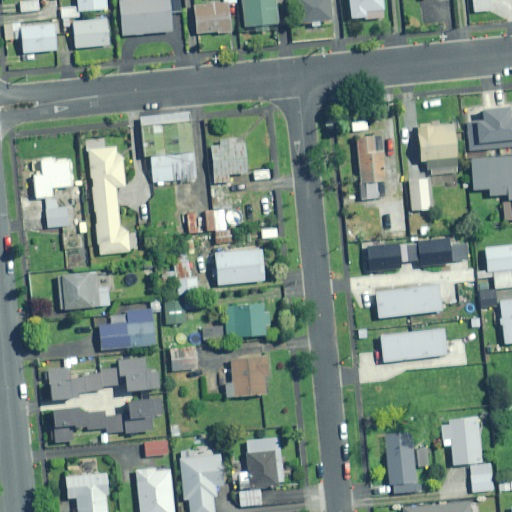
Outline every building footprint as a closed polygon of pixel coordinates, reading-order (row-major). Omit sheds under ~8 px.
[(39,10),(38,0),(20,2),(21,12),(39,10)] [(106,9),(105,0),(77,0),(79,11),(106,9)] [(179,0),(119,0),(122,36),(172,31),(170,12),(181,12),(179,0)] [(277,30),(274,0),(241,0),(244,27),(267,25),(268,31),(277,30)] [(321,27),(320,23),(331,22),(329,0),(294,0),(297,25),(311,23),(311,28),(321,27)] [(384,18),(382,0),(349,0),(351,20),(384,18)] [(229,33),(228,3),(195,5),(196,34),(229,33)] [(109,45),(106,18),(74,22),(76,48),(109,45)] [(57,50),(55,24),(20,27),(20,24),(4,25),(6,40),(22,39),(23,53),(57,50)] [(511,148),(511,119),(511,120),(510,108),(484,110),(485,122),(477,122),(467,123),(469,151),(511,148)] [(421,161),(427,160),(428,170),(457,166),(455,146),(454,132),(444,133),(443,126),(418,128),(421,161)] [(372,135),(357,136),(361,184),(385,181),(383,152),(374,153),(372,135)] [(127,232),(120,228),(115,188),(125,187),(122,156),(117,156),(116,147),(105,149),(104,139),(87,141),(100,255),(130,252),(127,232)] [(221,146),(211,146),(213,182),(228,181),(228,174),(247,173),(245,140),(221,141),(221,146)] [(153,182),(195,179),(194,155),(151,158),(153,182)] [(511,194),(511,155),(471,159),(473,191),(489,189),(490,197),(511,194)] [(70,160),(42,161),(43,175),(34,176),(35,198),(52,197),(52,188),(72,187),(70,160)] [(430,210),(429,179),(410,180),(411,211),(430,210)] [(377,185),(361,185),(361,199),(377,198),(377,185)] [(56,200),(46,201),(48,227),(68,226),(67,208),(57,209),(56,200)] [(511,201),(503,203),(504,214),(511,213),(511,201)] [(405,232),(403,202),(383,203),(385,233),(405,232)] [(226,230),(224,210),(213,211),(215,231),(226,230)] [(360,240),(360,229),(348,229),(348,240),(360,240)] [(231,232),(215,234),(216,245),(232,243),(231,232)] [(80,239),(64,241),(65,250),(81,248),(80,239)] [(511,287),(511,271),(511,270),(511,269),(511,244),(485,248),(488,268),(477,269),(478,279),(495,277),(496,290),(511,287)] [(264,281),(261,250),(215,254),(218,285),(264,281)] [(99,288),(98,273),(57,277),(61,311),(109,306),(107,287),(99,288)] [(198,294),(197,278),(176,280),(177,295),(198,294)] [(442,311),(439,285),(375,293),(378,318),(442,311)] [(496,309),(495,291),(480,292),(480,309),(496,309)] [(199,309),(199,298),(184,299),(185,310),(199,309)] [(511,342),(511,300),(500,301),(504,344),(511,342)] [(184,323),(183,302),(165,303),(166,324),(184,323)] [(265,327),(269,327),(268,314),(264,315),(263,303),(223,308),(225,324),(227,339),(266,334),(265,327)] [(156,346),(152,308),(127,310),(127,321),(99,323),(102,350),(156,346)] [(222,327),(201,329),(203,341),(223,339),(222,327)] [(447,355),(444,330),(381,337),(384,362),(447,355)] [(198,377),(195,347),(170,349),(173,380),(198,377)] [(268,374),(266,354),(230,357),(232,383),(225,384),(226,398),(267,395),(265,374),(268,374)] [(117,396),(115,378),(79,382),(83,419),(138,413),(136,394),(117,396)] [(170,418),(171,429),(171,436),(186,435),(186,428),(180,428),(179,417),(170,418)] [(154,418),(144,419),(144,434),(154,433),(154,418)] [(482,463),(480,418),(448,419),(448,438),(442,438),(443,446),(452,446),(453,465),(482,463)] [(129,442),(127,421),(102,423),(103,444),(129,442)] [(416,492),(412,434),(387,435),(391,494),(416,492)] [(246,442),(249,471),(230,473),(232,490),(250,488),(251,490),(277,488),(276,482),(284,481),(280,439),(246,442)] [(168,455),(167,441),(145,442),(146,457),(168,455)] [(429,466),(428,447),(416,448),(417,467),(429,466)] [(223,486),(220,455),(180,460),(184,500),(189,499),(190,511),(213,511),(211,487),(223,486)] [(493,491),(491,465),(471,466),(472,492),(493,491)] [(154,472),(154,469),(136,471),(140,511),(174,511),(170,470),(154,472)] [(108,494),(106,474),(66,478),(67,498),(76,498),(77,511),(106,511),(105,495),(108,494)] [(511,490),(511,474),(511,482),(498,483),(499,492),(511,490)] [(435,505),(403,508),(403,511),(472,511),(471,501),(435,505)]
